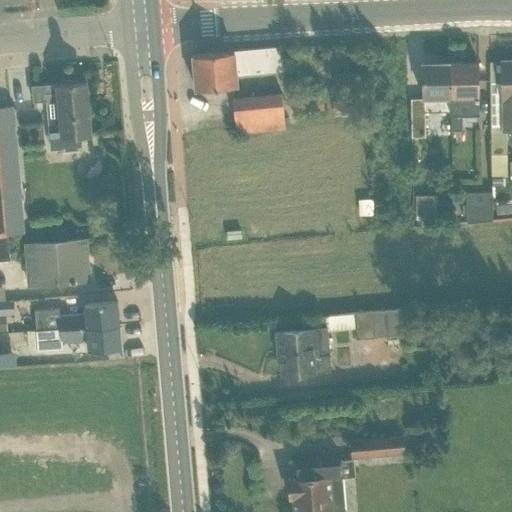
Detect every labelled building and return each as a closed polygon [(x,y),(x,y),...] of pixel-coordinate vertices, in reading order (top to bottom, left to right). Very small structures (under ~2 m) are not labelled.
[(195,88),(239,85),(238,75),(282,70),(280,46),(192,54),(195,88)] [(191,85),(185,53),(176,55),(183,87),(191,85)] [(511,60),(501,60),(503,130),(511,129),(511,60)] [(450,111),(449,61),(422,62),(422,98),(411,98),(411,136),(424,136),(424,111),(450,111)] [(461,113),(478,113),(478,63),(461,63),(461,61),(449,61),(450,111),(450,129),(461,129),(461,113)] [(46,101),(49,136),(90,134),(85,81),(31,85),(33,102),(46,101)] [(293,111),(323,108),(321,92),(291,95),(293,111)] [(236,132),(283,127),(283,126),(289,125),(288,117),(282,117),(280,93),(232,97),(236,132)] [(333,107),(351,105),(350,95),(332,97),(333,107)] [(0,106),(0,233),(7,234),(24,233),(13,106),(0,106)] [(510,182),(511,182),(511,160),(509,161),(510,177),(507,177),(506,131),(498,131),(498,126),(491,126),(491,191),(491,196),(495,196),(495,212),(511,211),(511,194),(510,194),(510,182)] [(492,219),(491,196),(491,191),(465,192),(466,221),(492,219)] [(415,219),(436,218),(436,194),(415,194),(415,219)] [(359,215),(372,215),(372,198),(358,198),(359,215)] [(0,259),(9,258),(7,234),(0,233),(0,259)] [(27,284),(89,279),(86,238),(24,244),(27,284)] [(0,301),(0,330),(7,330),(5,314),(14,314),(13,301),(0,301)] [(34,310),(35,330),(119,324),(117,301),(83,304),(84,313),(59,315),(58,308),(34,310)] [(327,326),(327,329),(355,327),(355,338),(403,334),(400,307),(318,316),(319,321),(326,321),(327,326)] [(87,349),(121,347),(119,324),(35,330),(26,331),(27,349),(61,348),(61,342),(86,341),(87,349)] [(282,374),(329,370),(327,329),(327,326),(275,331),(277,349),(280,349),(282,374)] [(349,438),(351,458),(353,458),(404,454),(403,434),(349,438)] [(321,511),(344,509),(342,476),(354,475),(353,458),(296,463),(296,475),(286,476),(288,498),(292,498),(292,511),(321,511)]
